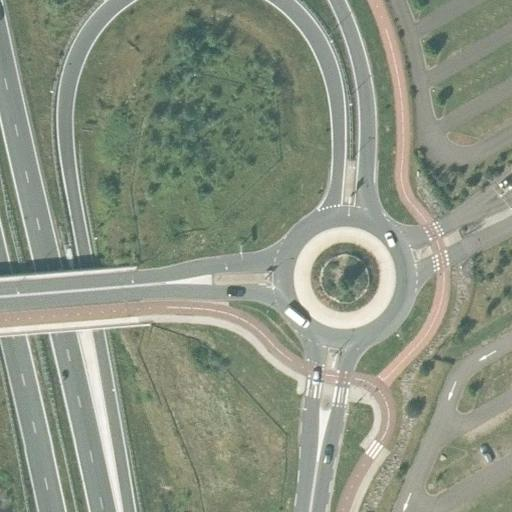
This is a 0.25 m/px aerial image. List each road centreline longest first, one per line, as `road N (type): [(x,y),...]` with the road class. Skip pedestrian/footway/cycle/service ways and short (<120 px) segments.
road 1 (trunk): [(127,511),(65,125),(78,53),(121,0)]
road 2 (trunk): [(101,511),(0,55)]
road 3 (trunk): [(0,281),(50,511)]
road 4 (trunk): [(282,0),(318,42),(334,88),(338,162),(330,217)]
road 5 (trunk): [(366,219),(365,90),(336,0)]
road 6 (secondary): [(170,283),(0,297)]
road 7 (secondary): [(348,340),(392,318),(405,288),(395,242),(366,219)]
